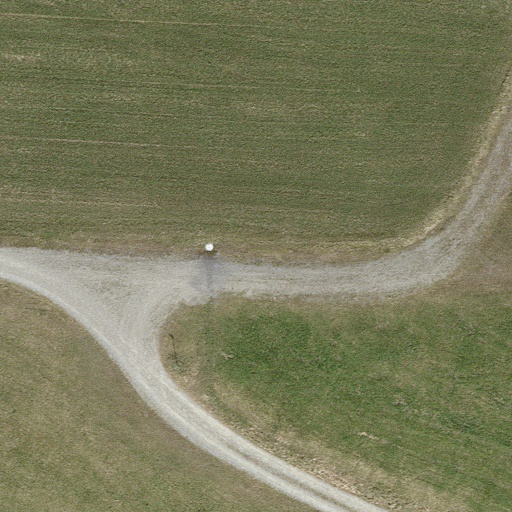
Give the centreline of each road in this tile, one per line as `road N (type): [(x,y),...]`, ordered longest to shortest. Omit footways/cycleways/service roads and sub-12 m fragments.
road 1 (track): [(0,268),(128,278),(128,360),(229,448),(368,511)]
road 2 (track): [(128,278),(372,287),(453,256),(511,163)]
